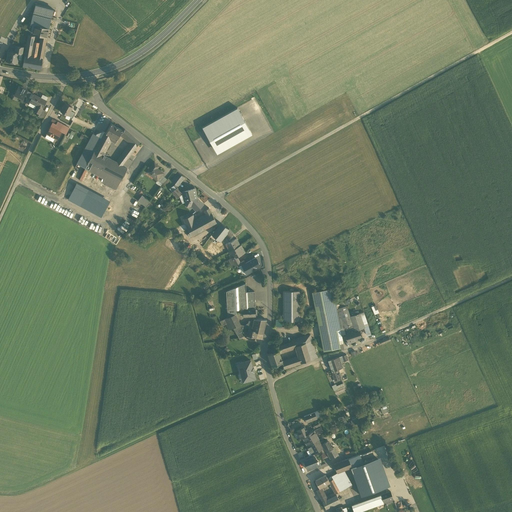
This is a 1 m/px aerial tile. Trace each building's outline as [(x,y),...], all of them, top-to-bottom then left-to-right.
[(48,16),(50,9),(35,5),(34,12),(48,16)] [(32,25),(49,29),(52,17),(48,16),(34,12),(30,25),(32,25)] [(41,36),(47,37),(49,29),(32,25),(31,32),(33,33),(33,34),(41,36)] [(38,50),(37,58),(31,57),(34,42),(34,41),(34,39),(34,36),(28,35),(25,55),(23,66),(41,69),(43,59),(44,51),(38,50)] [(40,43),(34,42),(31,57),(37,58),(38,50),(44,51),(45,47),(39,46),(40,43)] [(12,64),(15,64),(16,63),(17,63),(19,54),(19,53),(15,53),(8,51),(6,61),(11,62),(12,64)] [(17,97),(22,99),(24,96),(27,90),(19,86),(17,90),(15,90),(14,92),(15,94),(18,95),(17,97)] [(39,114),(40,114),(42,109),(46,101),(34,95),(30,102),(37,105),(34,111),(39,114)] [(61,111),(68,115),(71,110),(72,107),(65,103),(61,111)] [(237,108),(202,127),(214,149),(249,130),(237,108)] [(111,124),(106,133),(117,139),(122,130),(111,124)] [(49,130),(47,134),(51,136),(55,138),(57,135),(59,136),(61,131),(53,127),(51,126),(50,128),(49,130)] [(131,142),(125,151),(130,155),(140,142),(125,130),(121,134),(131,142)] [(214,149),(217,154),(252,134),(249,130),(214,149)] [(115,143),(117,139),(106,133),(104,132),(102,136),(110,140),(115,143)] [(105,179),(108,173),(88,163),(94,151),(101,138),(96,135),(93,134),(77,164),(105,179)] [(101,138),(94,151),(103,156),(110,142),(109,142),(110,140),(102,136),(101,138)] [(127,168),(122,166),(116,163),(103,156),(94,151),(88,163),(108,173),(121,180),(127,168)] [(123,154),(116,163),(122,166),(128,158),(123,154)] [(132,161),(128,158),(122,166),(127,168),(132,161)] [(147,172),(157,180),(161,175),(163,173),(157,168),(158,166),(154,163),(147,172)] [(108,173),(105,179),(103,182),(116,189),(121,180),(108,173)] [(172,182),(177,186),(184,177),(178,173),(172,182)] [(68,199),(101,217),(105,211),(83,199),(87,191),(88,190),(76,183),(68,199)] [(182,194),(185,202),(185,201),(197,198),(195,188),(182,192),(182,194)] [(172,192),(177,197),(179,196),(181,194),(176,189),(172,192)] [(109,203),(87,191),(83,199),(105,211),(109,203)] [(138,201),(145,207),(150,201),(142,195),(138,201)] [(198,198),(197,198),(185,201),(186,207),(191,206),(196,211),(203,204),(198,198)] [(207,215),(195,221),(186,225),(191,235),(216,222),(209,207),(204,210),(207,215)] [(195,221),(192,215),(183,219),(186,225),(195,221)] [(219,241),(225,233),(228,229),(221,223),(211,235),(217,239),(219,241)] [(227,248),(229,251),(240,245),(236,238),(225,244),(227,248)] [(218,248),(220,252),(227,248),(225,244),(218,248)] [(241,245),(240,245),(229,251),(232,257),(233,258),(237,256),(245,252),(241,245)] [(228,260),(232,267),(236,265),(240,262),(237,256),(233,258),(232,257),(228,260)] [(245,271),(247,274),(260,266),(255,257),(242,265),(245,271)] [(235,314),(235,309),(234,292),(246,291),(246,280),(227,289),(228,317),(234,314),(235,314)] [(312,292),(324,351),(340,348),(339,344),(337,336),(336,330),(340,329),(336,309),(332,288),(312,292)] [(254,291),(246,291),(234,292),(235,309),(241,309),(254,308),(254,291)] [(284,321),(300,321),(300,291),(284,291),(284,320),(284,321)] [(349,326),(352,325),(350,318),(346,305),(338,308),(345,327),(349,326)] [(345,327),(338,308),(336,309),(340,329),(343,328),(345,327)] [(364,313),(358,315),(363,329),(366,337),(371,335),(364,313)] [(228,317),(227,318),(232,328),(233,328),(239,325),(234,314),(228,317)] [(240,324),(235,314),(234,314),(239,325),(242,330),(249,325),(249,321),(253,321),(253,320),(248,320),(248,322),(244,324),(240,324)] [(358,315),(350,318),(352,325),(354,331),(356,334),(359,333),(358,331),(363,329),(358,315)] [(229,329),(232,328),(227,318),(220,321),(222,326),(226,324),(229,329)] [(253,321),(252,325),(265,327),(266,320),(265,320),(260,319),(253,320),(253,321)] [(235,331),(236,334),(237,333),(241,331),(242,330),(239,325),(233,328),(235,331)] [(263,333),(265,327),(252,325),(251,328),(251,330),(249,330),(248,334),(256,336),(257,331),(263,333)] [(356,334),(354,331),(351,332),(346,333),(348,340),(353,339),(354,341),(357,340),(356,334)] [(294,346),(296,346),(305,343),(311,341),(309,334),(292,339),(293,341),(294,346)] [(295,347),(294,346),(293,341),(277,347),(278,351),(279,351),(279,352),(295,347)] [(311,341),(305,343),(311,359),(317,357),(311,341)] [(296,346),(299,356),(301,362),(311,359),(305,343),(296,346)] [(268,354),(272,366),(282,363),(282,362),(279,352),(279,351),(278,351),(268,354)] [(328,360),(331,371),(335,370),(338,369),(342,368),(340,362),(339,357),(328,360)] [(250,360),(239,363),(240,366),(238,366),(242,379),(243,378),(244,381),(255,378),(253,371),(254,371),(253,367),(252,367),(250,360)] [(337,375),(335,370),(331,371),(333,375),(332,375),(334,380),(341,378),(339,374),(337,375)] [(386,405),(380,407),(382,413),(388,411),(386,405)] [(303,416),(306,422),(313,420),(314,417),(316,416),(314,412),(305,416),(303,416)] [(308,434),(313,442),(318,439),(315,434),(314,431),(308,434)] [(302,437),(307,445),(313,442),(308,434),(306,435),(305,433),(304,434),(304,435),(302,436),(302,437)] [(323,448),(323,447),(320,442),(318,439),(313,442),(318,450),(323,448)] [(324,447),(327,451),(332,448),(328,441),(328,440),(326,441),(323,442),(322,443),(324,447)] [(307,445),(311,454),(313,453),(318,451),(313,442),(307,445)] [(334,447),(332,448),(327,451),(327,452),(330,458),(338,454),(334,447)] [(360,454),(348,459),(351,467),(363,463),(360,454)] [(307,459),(304,460),(307,469),(318,465),(315,456),(307,459)] [(380,457),(375,459),(385,487),(390,486),(380,457)] [(334,464),(337,472),(339,471),(344,470),(351,467),(348,459),(334,464)] [(361,496),(385,487),(375,459),(363,463),(351,467),(361,496)] [(344,470),(339,471),(348,487),(352,485),(344,470)] [(335,493),(348,487),(339,471),(337,472),(337,473),(332,475),(332,476),(330,477),(327,478),(330,482),(329,482),(335,492),(335,493)] [(319,488),(321,487),(323,486),(329,482),(330,482),(327,478),(325,474),(315,480),(319,487),(319,488)] [(329,500),(323,486),(319,488),(316,489),(325,508),(339,501),(337,496),(329,500)] [(390,491),(383,494),(385,502),(393,499),(390,491)] [(351,505),(353,511),(358,511),(361,511),(383,503),(383,502),(381,495),(351,505)]
